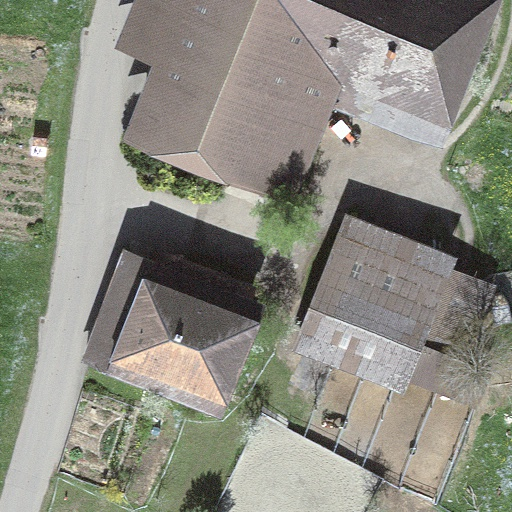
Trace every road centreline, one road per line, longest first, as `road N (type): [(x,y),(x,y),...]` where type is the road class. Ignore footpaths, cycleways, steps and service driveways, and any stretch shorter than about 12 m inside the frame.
road 1 (unclassified): [(16,511),(68,327),(116,0)]
road 2 (track): [(87,210),(279,236),(336,192),(384,181),(409,190),(456,229)]
road 3 (track): [(409,190),(484,85),(508,0)]
